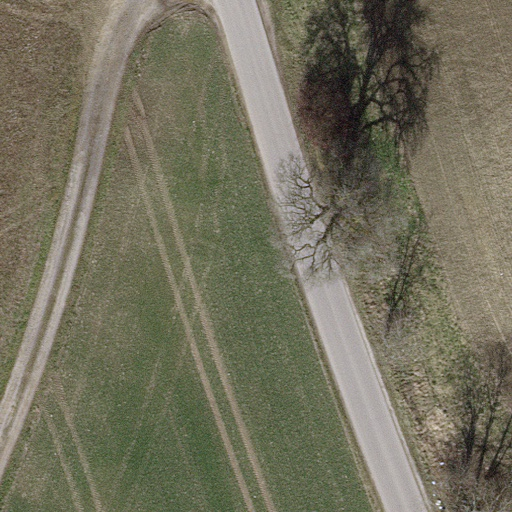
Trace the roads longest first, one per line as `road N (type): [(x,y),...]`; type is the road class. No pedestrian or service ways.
road 1 (residential): [(225,0),(416,511)]
road 2 (track): [(123,0),(109,75),(0,413)]
